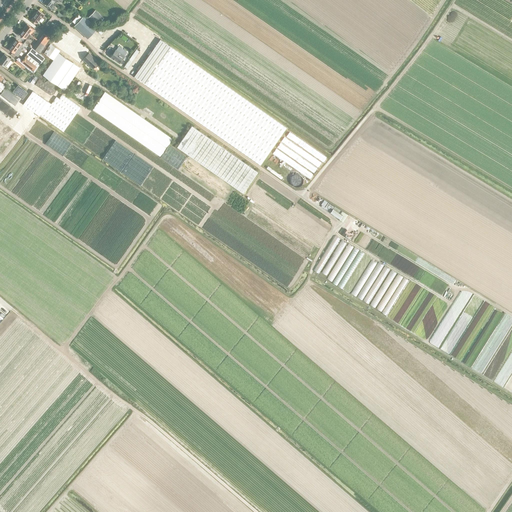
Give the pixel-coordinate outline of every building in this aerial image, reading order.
[(44,0),(44,2),(50,6),(49,8),(53,10),(56,7),(53,5),(55,3),(51,0),(44,0)] [(35,13),(33,16),(31,19),(37,23),(41,17),(42,18),(44,15),(38,10),(36,14),(35,13)] [(72,21),(75,25),(74,26),(87,39),(97,29),(99,32),(104,27),(100,24),(97,28),(92,23),(95,20),(98,23),(104,17),(95,10),(87,19),(84,16),(83,17),(79,13),(72,21)] [(23,29),(29,33),(31,31),(33,32),(34,30),(33,28),(27,24),(23,29)] [(30,38),(27,35),(29,33),(23,29),(19,34),(28,40),(30,38)] [(44,33),(38,40),(45,45),(50,37),(44,33)] [(12,43),(21,50),(23,47),(22,46),(23,44),(22,43),(16,38),(12,43)] [(286,127),(160,39),(134,76),(260,164),(286,127)] [(45,45),(38,40),(32,47),(39,52),(45,45)] [(17,56),(17,55),(18,56),(22,50),(21,50),(12,43),(12,44),(10,43),(8,47),(9,47),(8,48),(13,52),(13,53),(17,56)] [(43,75),(57,85),(73,63),(58,52),(60,50),(50,43),(44,53),(52,58),(53,59),(43,75)] [(45,58),(32,48),(27,54),(40,64),(45,58)] [(120,63),(125,56),(113,48),(110,52),(112,54),(110,57),(120,63)] [(127,68),(139,50),(136,48),(124,66),(127,68)] [(82,59),(93,69),(99,62),(89,52),(82,59)] [(0,57),(0,62),(5,66),(5,65),(6,66),(10,60),(13,62),(15,60),(11,57),(10,58),(4,53),(1,58),(0,57)] [(40,64),(27,54),(24,57),(25,57),(22,60),(19,57),(16,59),(17,60),(16,62),(23,68),(25,65),(34,72),(40,64)] [(39,79),(35,84),(50,95),(54,94),(58,87),(50,81),(47,85),(39,79)] [(28,92),(19,85),(19,84),(18,84),(12,91),(15,93),(22,99),(28,92)] [(5,88),(0,94),(15,105),(20,99),(5,88)] [(56,97),(51,104),(33,90),(23,104),(39,115),(40,114),(63,131),(80,107),(62,94),(59,98),(56,97)] [(92,109),(160,156),(172,138),(105,91),(92,109)] [(0,97),(0,108),(11,117),(16,111),(11,106),(0,97)] [(243,193),(258,172),(192,125),(177,147),(243,193)] [(286,136),(324,161),(327,156),(289,132),(286,136)] [(0,137),(0,177),(29,141),(25,137),(15,147),(0,137)] [(321,161),(284,137),(280,142),(318,166),(321,161)] [(121,171),(134,152),(115,140),(103,159),(121,171)] [(280,143),(276,148),(272,154),(310,178),(313,173),(314,173),(318,167),(280,143)] [(115,191),(123,178),(105,167),(101,174),(106,177),(103,183),(115,191)] [(294,179),(293,180),(297,184),(303,178),(297,173),(293,177),(294,179)] [(324,200),(320,206),(330,213),(330,212),(340,219),(342,215),(341,214),(343,211),(334,206),(324,200)] [(341,240),(337,248),(341,250),(345,242),(341,240)] [(354,246),(333,282),(337,285),(359,249),(354,246)] [(322,256),(314,270),(319,273),(326,259),(322,256)]
